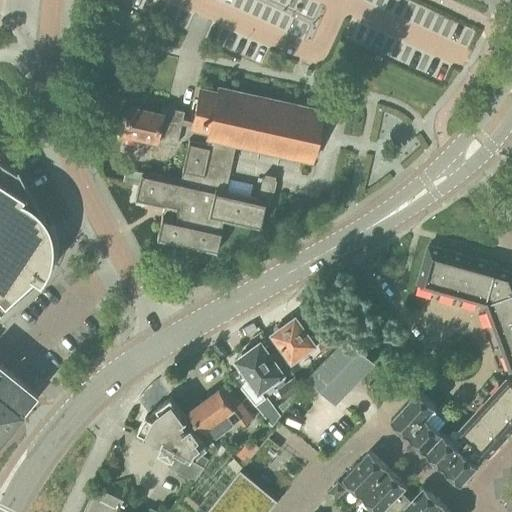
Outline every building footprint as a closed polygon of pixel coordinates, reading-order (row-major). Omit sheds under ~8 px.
[(160,114),(130,108),(124,134),(155,141),(155,140),(177,145),(182,124),(191,126),(190,130),(209,134),(208,138),(237,145),(313,162),(324,112),(220,89),(219,90),(199,86),(192,120),(184,119),(185,111),(162,106),(160,114)] [(236,145),(212,139),(210,146),(192,142),(184,174),(186,175),(184,183),(144,173),(137,202),(165,209),(158,241),(216,255),(222,230),(219,229),(222,221),(258,230),(265,206),(271,208),(277,180),(276,179),(276,176),(265,174),(265,177),(264,177),(260,193),(266,195),(265,200),(225,191),(236,145)] [(0,316),(4,314),(31,289),(29,287),(37,280),(40,282),(46,272),(51,258),(52,251),(52,250),(52,240),(49,225),(19,168),(18,169),(19,170),(17,170),(0,159),(0,316)] [(511,269),(498,266),(499,263),(429,244),(419,281),(488,301),(511,365),(511,269)] [(307,331),(298,318),(297,319),(295,315),(284,323),(283,322),(275,327),(276,334),(276,335),(295,361),(319,342),(320,343),(321,342),(311,328),(307,331)] [(328,356),(310,374),(339,401),(359,380),(376,363),(377,362),(366,351),(349,334),(340,343),(328,356)] [(334,334),(320,345),(328,356),(340,343),(334,334)] [(277,384),(280,388),(287,383),(284,379),(287,377),(285,374),(284,374),(263,344),(239,361),(242,365),(231,374),(257,405),(267,398),(262,390),(274,382),(276,385),(277,384)] [(0,440),(23,412),(22,411),(37,392),(0,361),(0,440)] [(196,387),(180,399),(195,420),(209,440),(214,447),(255,418),(215,369),(193,384),(196,387)] [(296,376),(287,383),(280,388),(279,388),(290,403),(304,386),(296,376)] [(469,439),(488,455),(489,456),(511,431),(511,379),(508,376),(459,430),(469,439)] [(411,435),(427,417),(438,405),(420,389),(393,419),(411,435)] [(147,414),(138,430),(181,451),(179,454),(205,468),(206,467),(212,455),(199,449),(206,443),(209,440),(195,420),(192,423),(174,397),(158,408),(162,413),(155,418),(147,414)] [(265,439),(274,427),(265,416),(254,424),(265,439)] [(428,451),(445,432),(427,417),(411,435),(428,451)] [(462,449),(461,448),(445,432),(428,451),(446,467),(462,449)] [(479,464),(488,455),(469,439),(461,448),(462,449),(446,467),(464,483),(481,465),(479,464)] [(366,495),(391,468),(371,449),(346,476),(366,495)] [(196,481),(205,468),(179,454),(171,468),(196,481)] [(268,511),(279,499),(242,468),(206,511),(268,511)] [(404,509),(417,495),(408,486),(409,485),(391,468),(366,495),(383,511),(386,511),(393,505),(401,511),(402,511),(405,509),(404,509)] [(348,488),(340,480),(329,493),(337,500),(348,488)] [(408,511),(437,511),(445,504),(426,486),(417,495),(404,509),(405,509),(408,511)] [(139,511),(123,504),(122,505),(96,493),(86,511),(139,511)]
